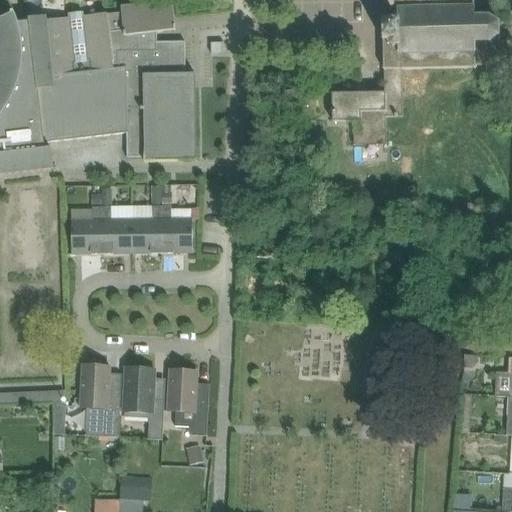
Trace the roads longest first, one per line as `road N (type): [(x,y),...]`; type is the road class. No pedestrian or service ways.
road 1 (residential): [(224,344),(97,341),(83,328),(81,295),(93,278),(227,278)]
road 2 (residential): [(227,278),(240,0)]
